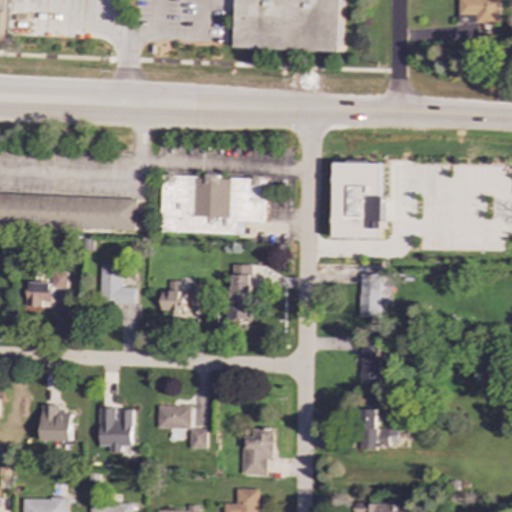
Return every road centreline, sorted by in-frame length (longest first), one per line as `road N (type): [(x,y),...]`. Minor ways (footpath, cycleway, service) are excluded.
road 1 (secondary): [(511,117),(0,98)]
road 2 (residential): [(302,511),(308,110)]
road 3 (residential): [(303,368),(0,356)]
